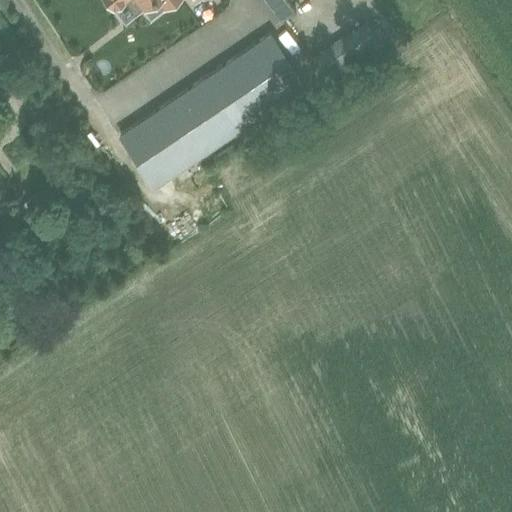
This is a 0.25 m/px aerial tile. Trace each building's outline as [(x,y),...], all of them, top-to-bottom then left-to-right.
[(266,0),(281,19),(296,8),(289,0),(266,0)] [(218,11),(199,27),(210,39),(229,23),(218,11)] [(366,22),(365,22),(371,31),(360,38),(368,51),(369,51),(380,44),(366,22)] [(120,135),(154,185),(305,84),(270,33),(120,135)] [(341,70),(340,70),(327,50),(316,57),(315,55),(315,56),(329,78),(341,70)]
